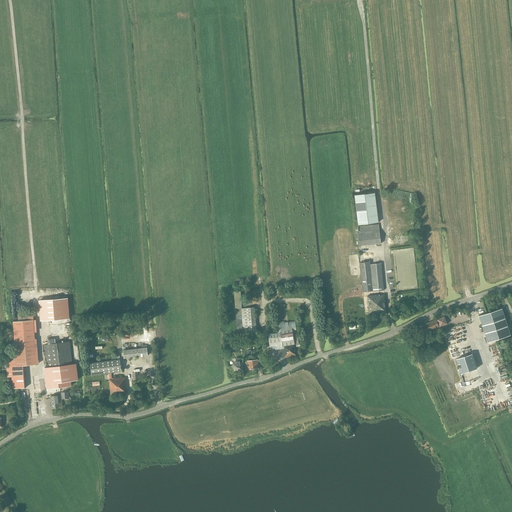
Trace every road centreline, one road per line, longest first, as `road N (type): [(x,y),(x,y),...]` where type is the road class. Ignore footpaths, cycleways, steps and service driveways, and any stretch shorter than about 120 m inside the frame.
road 1 (unclassified): [(0,444),(46,421),(131,417),(246,383),(511,283)]
road 2 (track): [(46,421),(9,0)]
road 3 (track): [(393,332),(359,0)]
road 4 (track): [(445,92),(469,299)]
road 5 (track): [(511,413),(469,299)]
